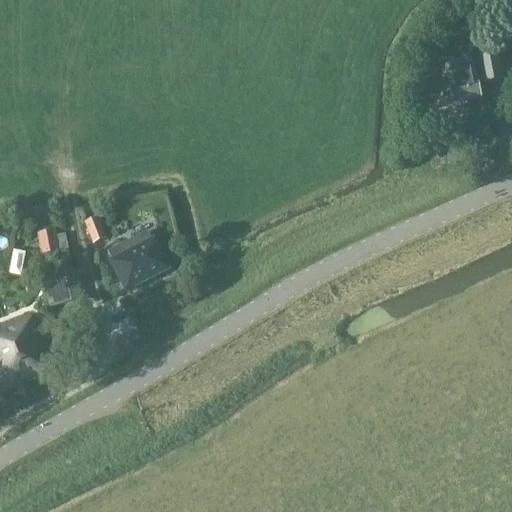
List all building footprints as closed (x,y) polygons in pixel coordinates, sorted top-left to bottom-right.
[(478,86),(503,82),(496,48),(477,50),(479,66),(445,73),(452,107),(481,102),(478,86)] [(94,210),(81,214),(85,224),(84,224),(93,245),(106,240),(97,219),(94,210)] [(56,233),(38,237),(42,256),(59,253),(68,251),(65,236),(56,237),(56,233)] [(147,233),(107,253),(111,262),(110,263),(125,292),(168,270),(152,241),(151,241),(147,233)] [(73,271),(41,279),(48,308),(80,300),(73,271)] [(125,330),(139,323),(124,292),(110,299),(125,330)] [(0,395),(54,374),(32,316),(0,327),(0,395)]
